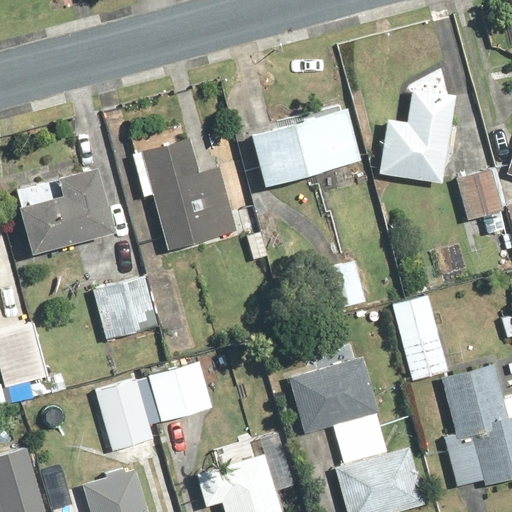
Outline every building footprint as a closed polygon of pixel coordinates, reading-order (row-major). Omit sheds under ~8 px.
[(511,57),(511,132),(497,171),(511,175),(511,54),(511,55),(511,57)] [(445,182),(458,92),(415,86),(410,121),(375,116),(371,143),(388,146),(384,172),(445,182)] [(367,158),(350,103),(257,132),(274,187),(367,158)] [(195,136),(147,153),(173,249),(241,231),(223,165),(204,170),(195,136)] [(121,229),(102,164),(63,175),(68,191),(24,204),(38,253),(121,229)] [(487,168),(449,179),(460,218),(476,214),(481,232),(503,227),(511,259),(511,200),(497,205),(487,168)] [(467,277),(454,245),(420,259),(429,280),(444,274),(448,284),(467,277)] [(368,299),(356,257),(319,267),(330,309),(368,299)] [(146,272),(96,285),(110,336),(160,323),(146,272)] [(431,292),(395,302),(416,380),(452,370),(431,292)] [(511,310),(494,315),(500,337),(511,333),(511,310)] [(33,321),(0,330),(0,347),(11,385),(48,374),(33,321)] [(367,356),(293,376),(308,433),(338,425),(348,462),(339,465),(351,511),(397,511),(430,503),(414,444),(389,451),(378,410),(382,409),(367,356)] [(201,359),(152,374),(165,418),(214,403),(201,359)] [(486,365),(445,377),(460,431),(446,435),(460,487),(511,472),(511,411),(500,414),(486,365)] [(138,376),(98,387),(115,447),(155,436),(138,376)] [(51,511),(31,446),(0,454),(0,491),(3,500),(0,500),(0,511),(51,511)] [(286,511),(269,453),(201,474),(211,505),(227,500),(230,511),(286,511)] [(150,511),(136,465),(86,481),(95,511),(150,511)]
